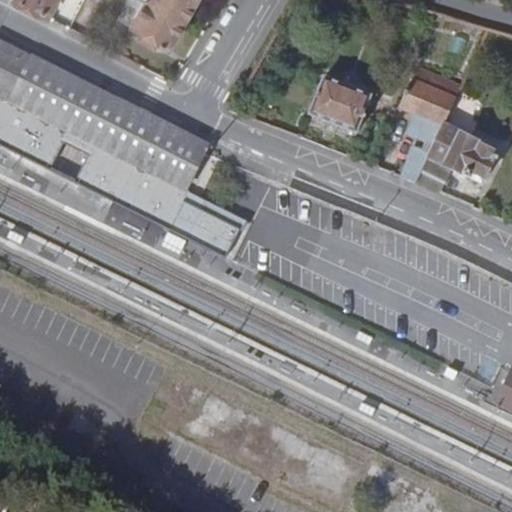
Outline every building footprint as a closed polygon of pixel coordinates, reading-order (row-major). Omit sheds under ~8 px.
[(12,0),(11,2),(47,20),(57,0),(12,0)] [(199,0),(149,0),(149,1),(185,23),(199,0)] [(157,42),(169,50),(185,23),(149,1),(133,28),(145,35),(142,40),(154,47),(157,42)] [(0,93),(13,100),(34,58),(0,41),(0,93)] [(188,187),(208,148),(34,58),(13,100),(188,187)] [(425,167),(441,132),(460,91),(418,71),(399,111),(416,119),(407,138),(424,146),(420,154),(412,150),(399,178),(416,185),(425,167)] [(308,117),(355,136),(371,98),(324,79),(308,117)] [(486,173),(494,150),(441,132),(425,167),(431,170),(434,162),(452,168),(472,175),(474,169),(486,173)] [(416,185),(442,195),(452,168),(434,162),(431,170),(425,167),(416,185)] [(511,375),(504,393),(499,403),(511,408),(511,375)]
